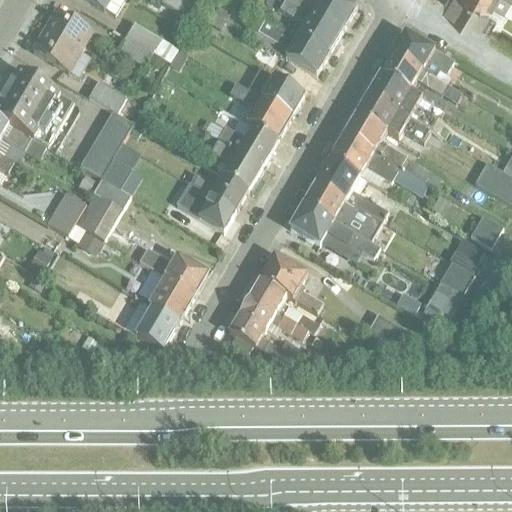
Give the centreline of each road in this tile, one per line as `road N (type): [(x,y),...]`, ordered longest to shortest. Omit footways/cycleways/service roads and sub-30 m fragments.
road 1 (primary): [(511,439),(0,441)]
road 2 (primary): [(0,495),(511,496)]
road 3 (residential): [(397,4),(187,363)]
road 4 (unclassified): [(511,69),(397,4)]
